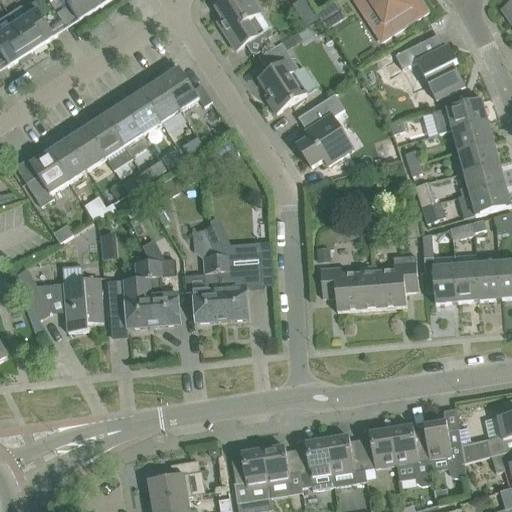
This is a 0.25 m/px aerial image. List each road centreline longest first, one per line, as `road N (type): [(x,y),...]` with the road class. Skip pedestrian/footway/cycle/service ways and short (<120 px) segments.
road 1 (residential): [(301,397),(283,185),(173,5)]
road 2 (residential): [(301,397),(339,399),(511,370)]
road 3 (residential): [(0,124),(157,24),(173,5)]
road 4 (residential): [(122,431),(301,397)]
road 5 (residential): [(8,493),(122,431)]
road 6 (residential): [(122,431),(0,468)]
